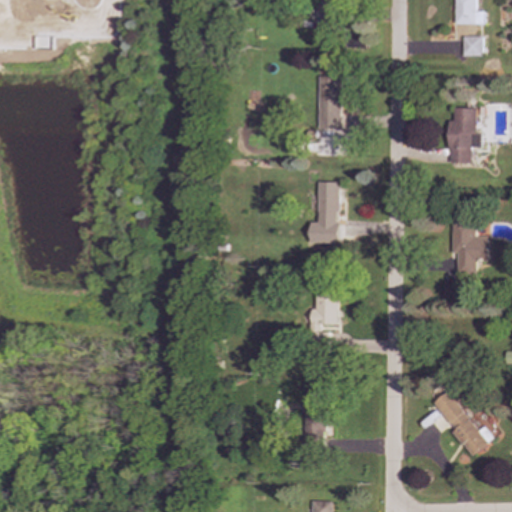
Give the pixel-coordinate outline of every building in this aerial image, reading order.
[(317,0),(317,23),(334,23),(334,10),(339,10),(339,0),(317,0)] [(454,0),(454,25),(483,25),(483,12),(475,12),(475,0),(454,0)] [(461,37),(462,58),(481,57),(481,37),(461,37)] [(340,106),(343,106),(344,77),(318,77),(317,130),(339,130),(340,106)] [(476,109),(454,109),(454,121),(450,121),(449,164),(471,164),(472,148),(480,148),(481,135),(476,134),(476,109)] [(310,244),(340,244),(340,224),(338,224),(339,183),(318,183),(317,223),(310,223),(310,244)] [(452,254),(458,254),(457,277),(476,277),(477,260),(488,260),(489,237),(475,237),(476,223),(453,223),(452,254)] [(443,299),(457,300),(457,288),(443,288),(443,299)] [(315,295),(316,308),(311,308),(311,325),(337,325),(337,294),(315,295)] [(477,433),(448,392),(433,403),(453,431),(471,457),(495,440),(485,427),(477,433)] [(304,402),(305,431),(325,430),(325,422),(331,422),(331,401),(304,402)] [(331,511),(332,502),(312,501),(311,511),(331,511)]
